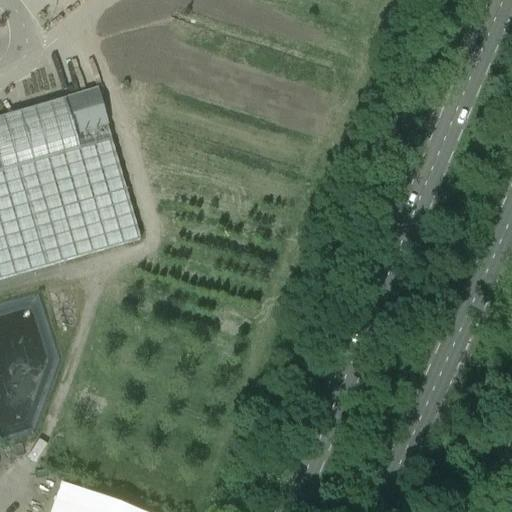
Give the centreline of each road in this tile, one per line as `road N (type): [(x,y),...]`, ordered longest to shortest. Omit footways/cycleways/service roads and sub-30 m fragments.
road 1 (trunk): [(505,0),(289,511)]
road 2 (trunk): [(382,511),(511,221)]
